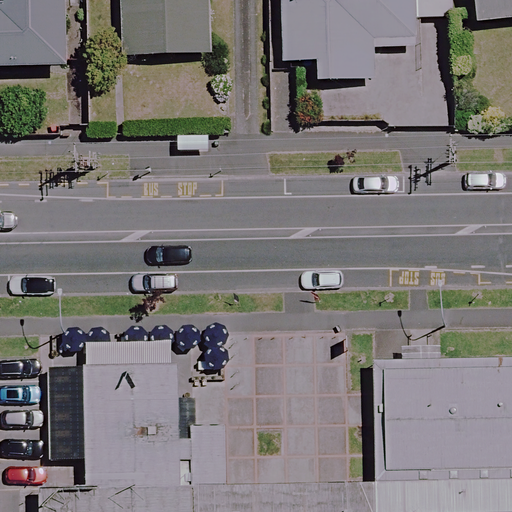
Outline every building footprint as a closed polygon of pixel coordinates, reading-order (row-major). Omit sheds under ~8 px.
[(0,0),(0,72),(65,71),(63,0),(0,0)] [(121,0),(120,57),(208,59),(209,0),(121,0)] [(283,0),(284,63),(319,63),(319,82),(373,82),(373,51),(414,51),(414,20),(455,20),(454,0),(283,0)] [(511,0),(476,0),(480,27),(511,23),(511,0)] [(511,511),(511,365),(362,369),(365,485),(365,511),(511,511)] [(179,366),(65,368),(68,492),(182,489),(179,366)] [(182,489),(68,492),(68,511),(365,511),(365,485),(182,489)]
